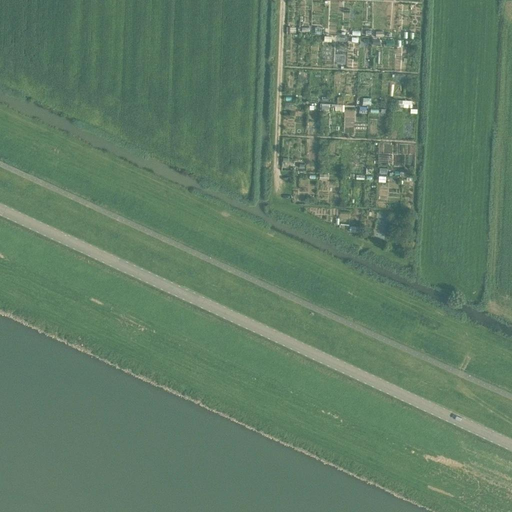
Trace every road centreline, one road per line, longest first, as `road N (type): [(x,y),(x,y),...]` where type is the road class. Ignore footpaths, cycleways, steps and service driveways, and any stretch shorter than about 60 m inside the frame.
road 1 (primary): [(511,445),(0,208)]
road 2 (track): [(278,188),(281,0)]
